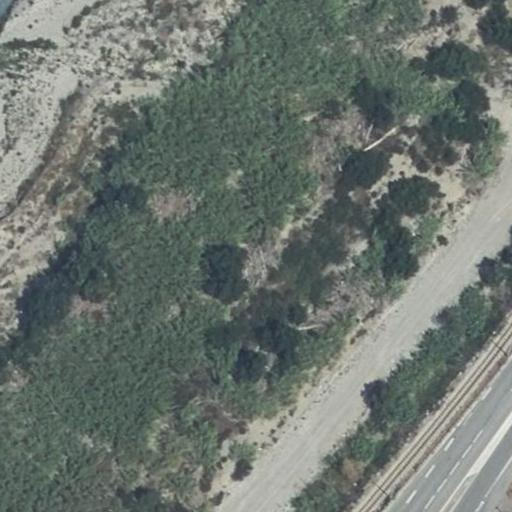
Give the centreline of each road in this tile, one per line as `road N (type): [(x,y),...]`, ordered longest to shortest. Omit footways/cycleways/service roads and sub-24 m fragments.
road 1 (track): [(233,511),(511,165)]
road 2 (primary): [(511,405),(437,510)]
